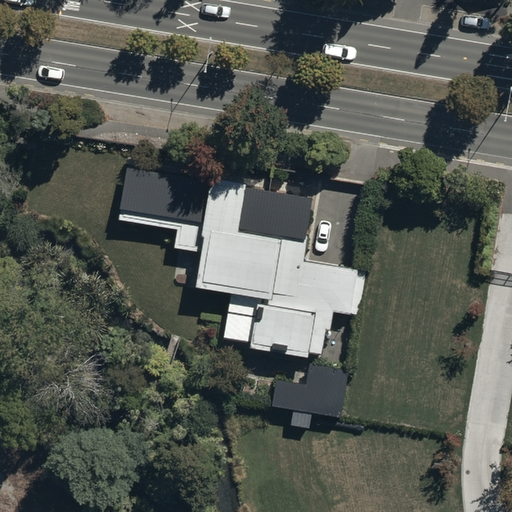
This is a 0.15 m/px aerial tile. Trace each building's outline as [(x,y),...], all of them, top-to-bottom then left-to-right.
[(127,167),(119,217),(176,226),(173,247),(201,251),(195,286),(259,296),(251,347),(308,356),(309,351),(321,353),(325,330),(328,330),(331,311),(359,315),(366,271),(302,261),(312,198),(247,188),(247,182),(211,176),(211,180),(127,167)] [(441,277),(385,268),(371,356),(418,363),(422,338),(465,344),(480,248),(446,243),(441,277)] [(272,404),(293,408),(290,425),(308,428),(310,410),(340,415),(348,368),(309,362),(306,383),(276,378),(272,404)] [(397,387),(353,381),(348,414),(393,420),(397,387)] [(511,491),(511,466),(447,472),(449,497),(511,491)]
